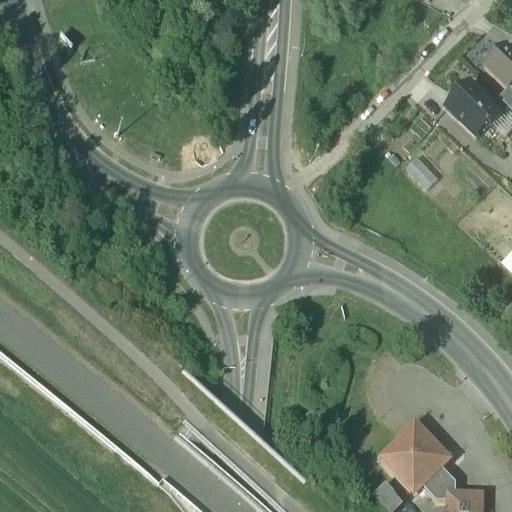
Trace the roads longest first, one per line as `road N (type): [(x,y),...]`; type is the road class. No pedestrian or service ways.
road 1 (track): [(287,511),(0,244)]
road 2 (tertiary): [(191,218),(119,189),(91,167),(62,132),(10,0)]
road 3 (secondary): [(0,325),(227,511)]
road 4 (unclassified): [(284,198),(486,0)]
road 5 (tertiary): [(511,397),(474,344),(421,306),(301,249)]
road 6 (secondary): [(242,296),(241,410),(226,511)]
road 7 (secondary): [(274,0),(258,183)]
